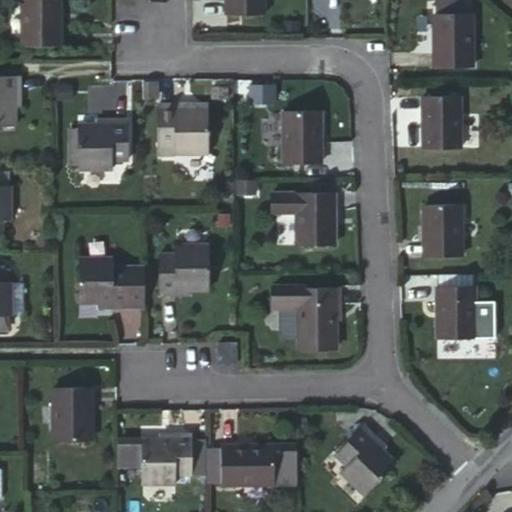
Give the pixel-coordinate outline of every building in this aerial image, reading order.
[(60,0),(22,0),(22,46),(60,45),(60,0)] [(263,0),(224,0),(225,13),(264,13),(263,0)] [(471,14),(434,14),(435,67),(472,67),(471,14)] [(15,95),(21,96),(21,76),(0,76),(0,124),(15,125),(15,106),(15,95)] [(459,97),(424,97),(424,148),(460,149),(459,97)] [(159,104),(159,146),(175,145),(175,154),(207,153),(208,110),(189,110),(178,110),(178,104),(159,104)] [(320,111),(283,112),(283,163),(320,163),(320,111)] [(107,125),(96,125),(78,126),(79,131),(78,164),(78,169),(112,169),(112,159),(126,160),(126,120),(108,120),(107,125)] [(78,164),(79,131),(70,131),(69,165),(78,164)] [(175,145),(159,146),(159,154),(175,154),(175,145)] [(255,182),(239,182),(239,193),(255,193),(255,182)] [(0,186),(0,234),(1,234),(1,219),(9,219),(9,187),(0,186)] [(333,193),(271,193),(271,213),(296,213),(296,246),(334,245),(333,193)] [(461,204),(423,205),(423,257),(461,256),(461,204)] [(178,290),(190,290),(209,289),(209,245),(176,245),(175,253),(160,253),(160,295),(178,295),(178,290)] [(108,308),(145,308),(145,267),(112,267),(112,257),(79,259),(79,302),(97,302),(108,302),(108,308)] [(0,269),(0,313),(22,314),(22,282),(1,282),(1,269),(0,269)] [(270,303),(278,304),(297,304),(298,335),(298,341),(335,340),(336,340),(334,288),(297,288),(297,285),(270,286),(270,303)] [(474,286),(438,287),(438,339),(475,339),(474,286)] [(297,304),(278,304),(277,330),(287,335),(298,335),(297,304)] [(335,350),(335,340),(298,341),(298,350),(335,350)] [(236,344),(217,344),(217,363),(236,363),(236,344)] [(90,388),(53,388),(53,440),(90,438),(90,388)] [(373,443),(377,438),(363,426),(336,453),(346,464),(340,472),(364,495),(394,464),(380,449),(373,443)] [(170,440),(161,440),(142,440),(143,482),(176,483),(176,473),(191,472),(190,434),(170,434),(170,440)] [(384,445),(377,438),(373,443),(380,449),(384,445)] [(274,445),(221,446),(221,448),(221,482),(221,484),(292,484),(292,446),(274,446),(274,445)] [(221,482),(221,448),(209,448),(208,482),(221,482)]
